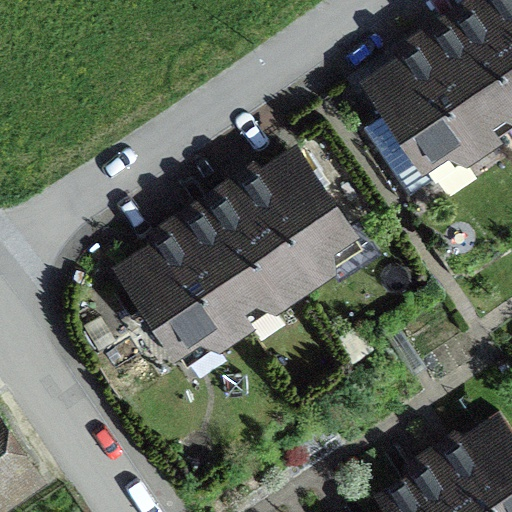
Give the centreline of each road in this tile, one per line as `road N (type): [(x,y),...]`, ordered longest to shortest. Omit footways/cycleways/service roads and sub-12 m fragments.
road 1 (residential): [(358,0),(0,248)]
road 2 (residential): [(0,323),(127,511)]
